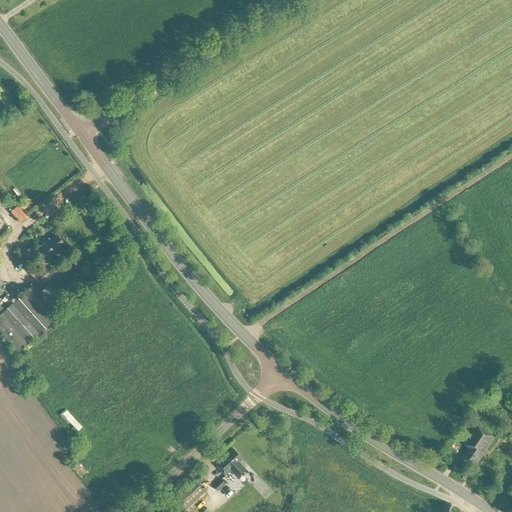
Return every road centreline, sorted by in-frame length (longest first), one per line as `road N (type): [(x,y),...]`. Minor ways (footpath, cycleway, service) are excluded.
road 1 (track): [(242,333),(511,154)]
road 2 (secondary): [(281,370),(172,255),(80,129)]
road 3 (secondary): [(489,511),(344,421),(281,370)]
road 4 (unclassified): [(80,129),(295,0)]
road 5 (unclassified): [(130,511),(281,370)]
road 6 (secondary): [(80,129),(0,22)]
